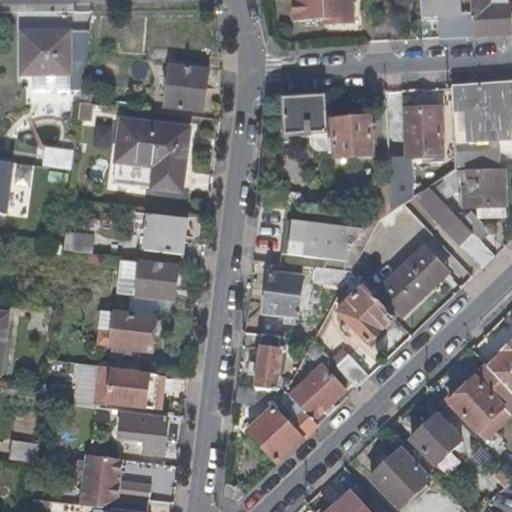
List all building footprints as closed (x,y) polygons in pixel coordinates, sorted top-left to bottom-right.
[(328,26),(326,0),(291,0),(293,20),(314,20),(314,26),(328,26)] [(344,25),(342,0),(326,0),(328,26),(344,25)] [(462,15),(461,0),(423,0),(424,17),(462,15)] [(474,14),(473,0),(461,0),(462,15),(474,14)] [(511,35),(511,18),(511,0),(473,0),(474,14),(474,37),(511,35)] [(474,37),(474,14),(462,15),(424,17),(425,41),(474,37)] [(84,91),(91,32),(23,32),(23,75),(72,74),(71,91),(84,91)] [(204,115),(209,71),(172,66),(170,70),(166,110),(204,115)] [(511,83),(481,86),(482,109),(466,110),(469,142),(508,140),(508,129),(511,129),(511,83)] [(482,109),(481,86),(453,88),(453,110),(466,110),(482,109)] [(328,122),(327,97),(283,99),(285,137),(301,137),(302,138),(312,139),(312,136),(329,136),(328,122)] [(93,122),(95,107),(83,104),(81,121),(93,122)] [(443,156),(440,109),(405,112),(408,159),(443,156)] [(374,158),(372,120),(333,121),(334,152),(331,155),(334,159),(334,166),(357,165),(357,159),(374,158)] [(183,195),(189,148),(179,147),(181,130),(123,122),(118,163),(157,169),(154,190),(183,195)] [(189,148),(191,131),(181,130),(179,147),(189,148)] [(329,153),(329,136),(312,136),(312,139),(312,147),(315,151),(319,153),(329,153)] [(44,166),(72,169),(74,149),(45,146),(44,166)] [(501,168),(500,152),(459,153),(459,166),(462,166),(463,170),(464,170),(501,168)] [(11,162),(0,161),(0,213),(4,214),(11,162)] [(432,190),(444,177),(443,161),(409,163),(410,168),(390,168),(391,188),(393,213),(404,206),(414,199),(429,188),(432,190)] [(460,194),(459,187),(463,179),(464,174),(464,170),(463,170),(455,170),(444,177),(432,190),(448,207),(460,194)] [(506,219),(504,171),(470,172),(471,188),(465,188),(465,205),(469,208),(477,208),(477,219),(506,219)] [(393,213),(391,188),(375,188),(375,221),(379,222),(382,220),(387,217),(393,213)] [(463,222),(448,207),(432,190),(429,188),(414,199),(432,217),(459,247),(463,245),(482,266),(494,255),(481,242),(463,222)] [(306,213),(307,200),(303,196),(263,190),(261,208),(263,208),(306,213)] [(284,258),(288,222),(325,226),(325,216),(306,213),(263,208),(258,257),(255,261),(268,263),(268,257),(284,258)] [(490,233),(471,214),(463,222),(481,242),(490,233)] [(351,273),(379,222),(375,221),(345,218),(332,217),(325,216),(325,226),(288,222),(284,258),(268,257),(268,263),(283,265),(319,270),(346,273),(351,273)] [(184,258),(188,222),(150,218),(146,253),(184,258)] [(93,257),(94,239),(66,235),(64,253),(93,257)] [(401,318),(447,274),(424,249),(378,293),(401,318)] [(180,288),(181,277),(179,275),(179,270),(121,263),(117,297),(137,300),(172,304),(175,304),(176,288),(180,288)] [(345,284),(351,273),(346,273),(319,270),(317,285),(342,289),(345,284)] [(364,287),(351,273),(345,284),(356,294),(364,287)] [(298,320),(303,281),(271,276),(266,316),(298,320)] [(367,343),(393,318),(364,287),(356,294),(337,312),(367,343)] [(171,318),(172,304),(137,300),(135,314),(171,318)] [(161,338),(162,326),(157,325),(155,322),(116,317),(110,369),(139,373),(141,358),(124,357),(125,350),(141,352),(152,354),(155,338),(161,338)] [(277,392),(284,339),(262,337),(260,357),(250,356),(249,368),(258,368),(256,389),(277,392)] [(336,367),(312,343),(307,354),(319,367),(321,366),(332,378),(346,392),(346,387),(351,383),(336,367)] [(511,343),(498,357),(500,359),(490,367),(498,376),(511,390),(511,343)] [(368,376),(347,356),(336,367),(351,383),(356,388),(368,376)] [(334,404),(346,392),(332,378),(321,366),(319,367),(290,396),(303,411),(315,423),(318,425),(316,421),(322,415),(325,417),(337,407),(334,404)] [(155,411),(159,377),(141,375),(113,371),(109,405),(155,411)] [(511,390),(498,376),(487,388),(505,408),(511,401),(511,390)] [(505,408),(487,388),(476,378),(450,402),(480,432),(505,408)] [(275,405),(277,392),(256,389),(239,387),(237,404),(257,407),(269,400),(275,405)] [(301,440),(287,426),(273,411),(268,416),(265,412),(253,422),(258,427),(249,435),(276,464),(301,440)] [(318,425),(315,423),(303,411),(287,426),(301,440),(318,425)] [(165,457),(169,421),(123,415),(120,439),(142,442),(144,444),(147,444),(146,455),(165,457)] [(463,441),(438,415),(412,439),(437,466),(463,441)] [(23,448),(11,446),(9,459),(35,462),(36,445),(23,443),(23,448)] [(402,509),(430,481),(400,450),(371,478),(402,509)] [(152,487),(120,483),(122,462),(88,458),(86,458),(81,508),(96,509),(102,510),(119,499),(150,503),(152,487)] [(511,483),(511,473),(505,466),(496,475),(508,487),(511,483)] [(242,497),(227,487),(226,496),(236,503),(242,497)] [(370,511),(366,508),(351,491),(333,507),(327,502),(316,511),(370,511)] [(149,511),(150,503),(119,499),(118,511),(102,510),(96,509),(95,511),(149,511)] [(388,511),(376,499),(366,508),(370,511),(388,511)] [(45,511),(47,503),(33,500),(31,511),(45,511)]
